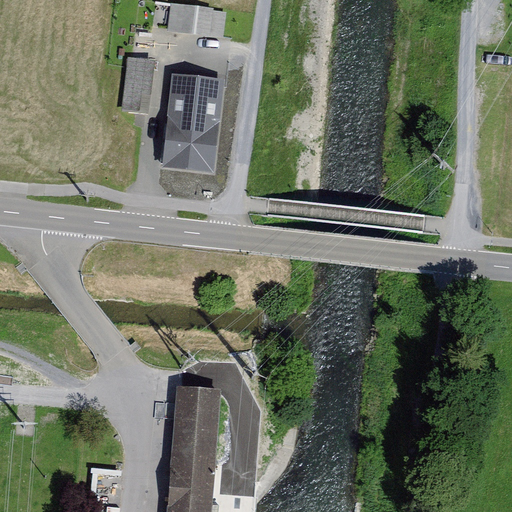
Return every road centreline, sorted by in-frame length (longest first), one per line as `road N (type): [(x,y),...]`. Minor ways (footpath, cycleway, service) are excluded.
road 1 (tertiary): [(455,261),(46,215)]
road 2 (unclassified): [(46,215),(44,239),(57,278),(138,384),(144,420),(137,511)]
road 3 (unclassified): [(455,261),(419,511)]
road 4 (track): [(264,0),(234,236)]
road 5 (track): [(458,229),(475,0)]
road 6 (track): [(0,343),(83,389),(138,384)]
